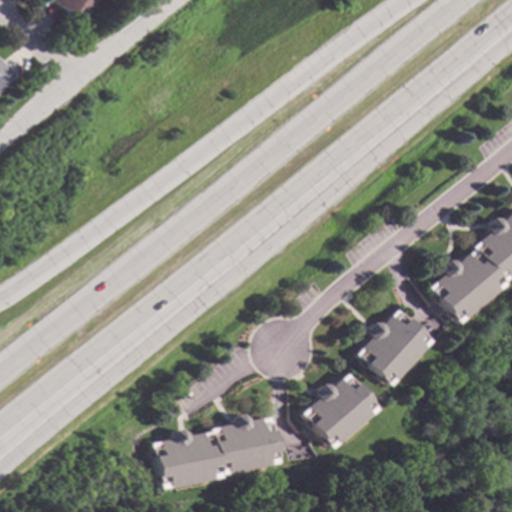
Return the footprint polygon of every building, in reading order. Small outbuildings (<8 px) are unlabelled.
[(86,0),(73,21),(44,2),(45,0),(86,0)] [(0,63),(10,72),(0,83),(0,63)] [(511,210),(511,267),(494,282),(496,284),(450,322),(420,287),(435,274),(433,271),(434,265),(440,260),(446,260),(448,263),(465,249),(462,246),(481,230),(479,228),(479,223),(485,218),(492,218),(494,220),(509,207),(511,210)] [(421,341),(381,386),(346,354),(361,336),(359,335),(359,328),(364,323),(370,322),(373,325),(387,310),(421,341)] [(368,409),(322,449),(292,413),(309,398),(307,395),(307,388),(312,384),(320,384),(322,387),(338,373),(368,409)] [(239,417),(240,421),(261,417),(270,463),(212,474),(212,477),(153,489),(144,443),(164,439),(163,436),(166,430),(174,429),(180,432),(181,436),(203,431),(202,428),(224,423),(224,421),(226,416),(234,414),(239,417)]
